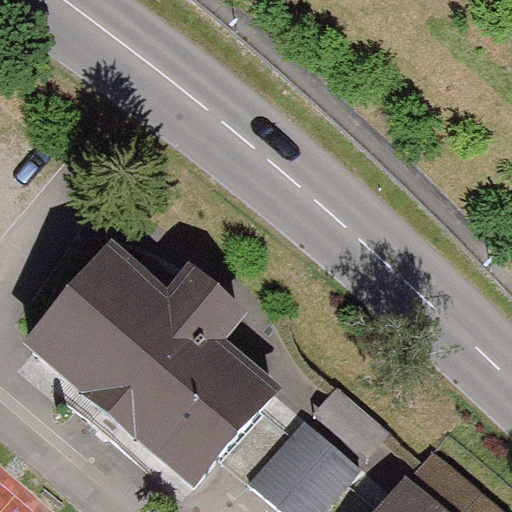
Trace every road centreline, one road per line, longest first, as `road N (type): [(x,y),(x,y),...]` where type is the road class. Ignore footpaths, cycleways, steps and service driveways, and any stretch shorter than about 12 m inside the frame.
road 1 (primary): [(511,380),(297,184),(67,0)]
road 2 (residential): [(112,511),(0,414)]
